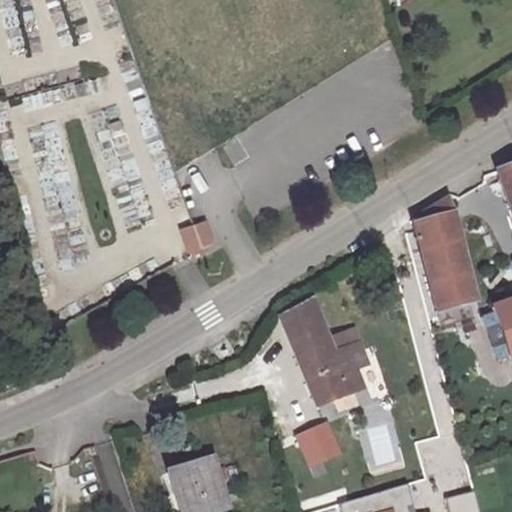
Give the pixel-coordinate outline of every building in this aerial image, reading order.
[(511,206),(511,305),(497,311),(511,354),(511,166),(500,171),(511,206)] [(480,300),(450,201),(417,222),(442,311),(480,300)] [(205,220),(193,224),(201,247),(213,242),(205,220)] [(201,247),(193,224),(179,229),(188,254),(202,249),(201,247)] [(282,315),(321,407),(341,399),(366,389),(358,370),(371,365),(356,329),(329,340),(313,301),(282,315)] [(366,389),(341,399),(348,417),(373,406),(366,389)] [(311,466),(340,454),(328,424),(299,435),(311,466)] [(217,458),(171,470),(182,511),(213,511),(230,507),(217,458)] [(449,511),(481,511),(476,492),(446,500),(449,511)] [(416,511),(414,501),(376,511),(416,511)]
